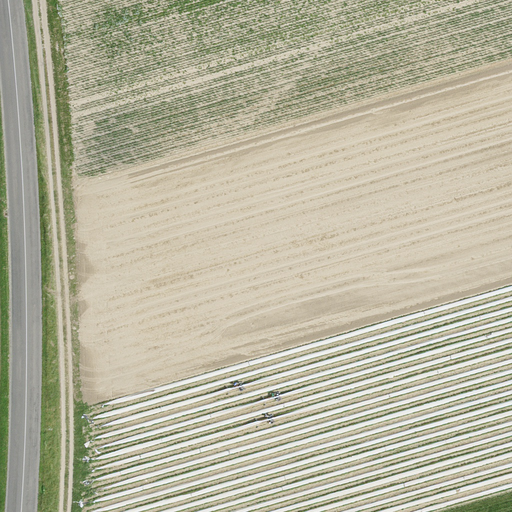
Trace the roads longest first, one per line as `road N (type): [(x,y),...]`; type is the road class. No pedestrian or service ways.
road 1 (track): [(65,511),(58,221),(36,0)]
road 2 (tertiary): [(20,511),(26,304),(7,0)]
